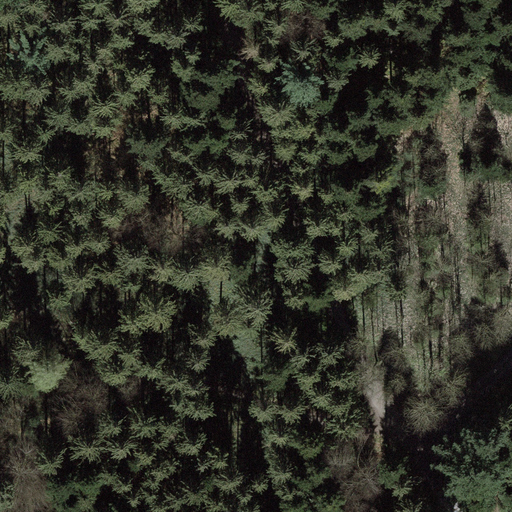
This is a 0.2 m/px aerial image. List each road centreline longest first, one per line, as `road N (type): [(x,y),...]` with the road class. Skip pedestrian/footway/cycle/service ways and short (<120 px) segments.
road 1 (track): [(219,0),(359,377),(404,436)]
road 2 (track): [(421,453),(511,365)]
